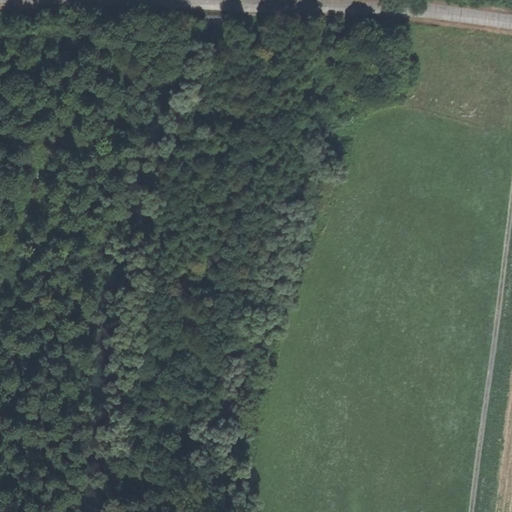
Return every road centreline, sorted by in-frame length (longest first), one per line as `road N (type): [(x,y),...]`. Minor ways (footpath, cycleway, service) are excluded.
road 1 (unclassified): [(91,0),(370,3),(511,17)]
road 2 (track): [(511,188),(471,511)]
